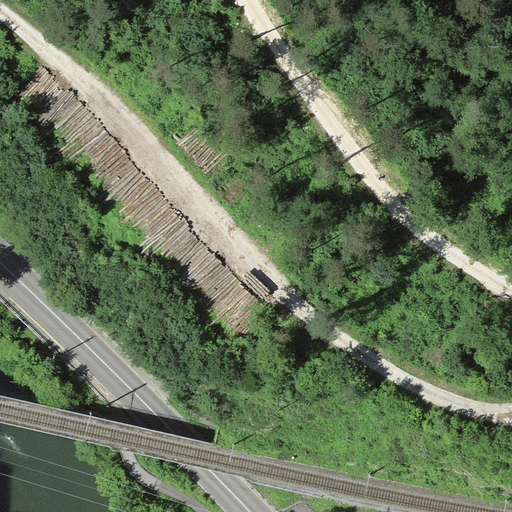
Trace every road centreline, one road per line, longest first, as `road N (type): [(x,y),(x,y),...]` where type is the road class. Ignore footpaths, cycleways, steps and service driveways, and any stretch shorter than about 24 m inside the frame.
road 1 (track): [(0,13),(315,325),(408,384),(511,413)]
road 2 (track): [(511,291),(438,248),(392,209),(244,0)]
road 3 (primary): [(246,511),(0,263)]
